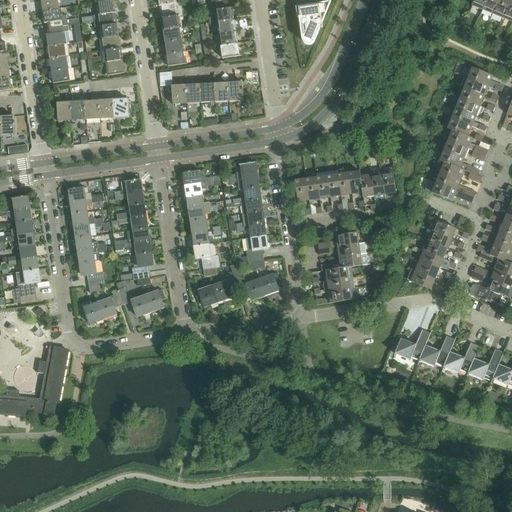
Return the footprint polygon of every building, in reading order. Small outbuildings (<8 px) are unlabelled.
[(60,10),(58,0),(43,0),(42,0),(44,12),(60,10)] [(162,6),(163,13),(182,10),(181,3),(177,4),(176,0),(158,0),(160,7),(162,6)] [(474,0),(472,6),(483,10),(486,0),(474,0)] [(486,0),(483,10),(493,14),(498,0),(486,0)] [(498,0),(493,14),(503,18),(510,0),(498,0)] [(511,0),(510,0),(503,18),(511,22),(511,0)] [(115,2),(98,4),(99,16),(94,17),(95,23),(113,20),(113,14),(116,13),(115,2)] [(303,41),(304,42),(304,43),(306,44),(307,45),(308,45),(309,45),(311,45),(312,44),(313,44),(314,42),(315,41),(320,29),(323,28),(322,23),(331,2),(330,2),(296,7),(298,19),(299,19),(303,40),(303,41)] [(230,3),(212,5),(213,11),(215,11),(216,18),(210,19),(210,24),(217,23),(235,21),(233,8),(231,9),(230,3)] [(49,24),(50,29),(68,27),(67,21),(62,21),(60,10),(44,12),(46,24),(45,24),(49,24)] [(182,10),(163,13),(164,18),(162,19),(163,31),(181,29),(179,17),(183,16),(182,10)] [(114,25),(113,20),(95,23),(96,28),(101,27),(103,40),(120,37),(118,24),(114,25)] [(217,23),(219,35),(236,33),(235,21),(217,23)] [(47,36),(49,48),(66,46),(65,44),(70,44),(68,32),(69,32),(68,27),(50,29),(51,35),(47,35),(47,36)] [(183,40),(181,29),(163,31),(165,43),(183,40)] [(238,45),(236,33),(219,35),(221,47),(238,45)] [(120,37),(103,40),(105,52),(122,49),(120,37)] [(165,43),(167,55),(184,52),(183,40),(165,43)] [(238,45),(221,47),(222,59),(240,57),(238,45)] [(49,48),(51,60),(67,57),(66,46),(49,48)] [(122,49),(105,52),(107,64),(123,62),(122,49)] [(184,52),(167,55),(169,67),(186,64),(184,52)] [(51,60),(52,72),(69,70),(67,57),(51,60)] [(123,62),(107,64),(108,76),(125,73),(123,62)] [(0,67),(0,79),(9,79),(7,66),(0,67)] [(470,67),(465,78),(488,87),(489,87),(493,77),(470,67)] [(69,70),(52,72),(54,84),(71,82),(69,70)] [(173,72),(161,72),(161,86),(173,86),(173,72)] [(465,78),(461,88),(464,89),(484,97),(485,97),(488,87),(465,78)] [(9,79),(0,79),(0,96),(9,96),(8,91),(11,90),(10,90),(9,79)] [(230,102),(229,83),(214,84),(215,103),(230,102)] [(229,83),(230,102),(244,101),(243,83),(229,83)] [(214,84),(201,85),(202,103),(215,103),(214,84)] [(201,85),(187,86),(188,104),(202,103),(201,85)] [(188,104),(187,86),(173,87),(174,104),(188,104)] [(464,89),(460,100),(480,108),(480,107),(484,97),(464,89)] [(457,99),(453,107),(476,117),(478,114),(480,115),(482,113),(484,109),(480,107),(480,108),(460,100),(457,99)] [(114,101),(115,119),(129,118),(128,100),(114,101)] [(100,102),(101,119),(115,119),(114,101),(100,102)] [(72,103),(73,121),(87,120),(86,102),(72,103)] [(101,119),(100,102),(86,102),(87,120),(101,119)] [(73,121),(72,103),(58,104),(59,122),(73,121)] [(453,107),(449,118),(472,127),(486,133),(486,132),(485,132),(487,128),(482,125),(481,126),(474,123),(476,117),(453,107)] [(0,117),(0,135),(14,135),(13,117),(0,117)] [(449,118),(445,128),(449,130),(452,131),(468,137),(472,127),(449,118)] [(449,130),(445,140),(468,149),(474,152),(486,156),(488,151),(476,146),(471,144),(473,139),(468,137),(452,131),(449,130)] [(445,140),(441,150),(464,160),(468,149),(445,140)] [(9,147),(9,153),(28,151),(28,145),(9,147)] [(441,150),(437,160),(442,162),(445,163),(460,170),(460,169),(465,171),(466,171),(468,167),(462,165),(464,160),(441,150)] [(474,152),(472,157),(480,160),(484,162),(486,156),(474,152)] [(442,162),(438,172),(441,173),(461,181),(463,177),(465,171),(460,169),(460,170),(445,163),(442,162)] [(241,165),(243,178),(257,176),(256,163),(241,165)] [(468,167),(466,171),(470,173),(478,176),(480,171),(468,166),(468,167)] [(382,169),(385,195),(397,194),(393,168),(382,169)] [(372,175),(375,197),(385,195),(382,169),(371,171),(372,175)] [(328,173),(331,198),(342,196),(339,175),(338,171),(328,173)] [(184,174),(186,186),(220,181),(220,176),(213,177),(213,178),(206,179),(206,177),(200,178),(199,172),(184,174)] [(361,177),(360,172),(349,173),(352,195),(363,193),(361,177)] [(331,198),(328,173),(317,174),(317,178),(320,200),(331,198)] [(349,173),(339,175),(342,196),(352,195),(349,173)] [(433,182),(462,194),(464,188),(459,186),(461,181),(441,173),(437,183),(433,182)] [(470,173),(468,179),(480,184),(483,178),(481,178),(479,177),(478,176),(470,173)] [(372,175),(361,177),(363,193),(363,198),(375,197),(372,175)] [(238,179),(230,180),(229,180),(229,183),(238,182),(239,191),(245,190),(259,188),(257,176),(243,178),(238,179)] [(317,178),(307,179),(310,201),(320,200),(317,178)] [(310,201),(307,179),(295,181),(298,203),(310,201)] [(127,182),(128,194),(143,192),(141,180),(127,182)] [(220,181),(186,186),(188,199),(202,197),(201,190),(208,189),(208,187),(214,186),(214,187),(221,186),(220,181)] [(433,182),(429,192),(452,202),(454,198),(459,200),(460,199),(462,194),(433,182)] [(69,190),(71,203),(105,198),(104,194),(92,196),(92,194),(84,195),(84,188),(69,190)] [(261,200),(259,188),(245,190),(246,199),(234,201),(234,204),(241,203),(247,202),(261,200)] [(464,188),(462,194),(474,199),(477,193),(464,188)] [(143,192),(128,194),(130,207),(144,205),(143,192)] [(462,194),(460,199),(472,204),(474,199),(462,194)] [(12,199),(14,211),(28,209),(26,197),(12,199)] [(203,204),(202,197),(188,199),(190,211),(222,206),(222,202),(210,204),(210,203),(203,204)] [(105,198),(71,203),(73,215),(87,213),(86,207),(93,206),(93,204),(105,202),(105,198)] [(247,202),(249,214),(263,212),(261,200),(247,202)] [(119,221),(146,217),(144,205),(130,207),(131,213),(117,215),(118,221),(119,221)] [(223,210),(222,206),(190,211),(191,223),(206,221),(205,215),(211,214),(211,212),(223,210)] [(493,210),(507,216),(511,218),(511,206),(509,209),(508,211),(495,206),(494,210),(493,210)] [(8,212),(1,213),(2,217),(9,216),(9,218),(15,217),(16,224),(30,222),(28,209),(14,211),(8,212)] [(264,225),(263,212),(249,214),(250,227),(264,225)] [(87,213),(73,215),(75,227),(89,225),(87,213)] [(511,218),(507,216),(503,225),(503,226),(511,229),(511,218)] [(133,223),(134,231),(148,229),(146,217),(119,221),(120,225),(133,223)] [(428,230),(452,240),(456,229),(433,220),(428,230)] [(206,221),(191,223),(193,235),(207,233),(206,221)] [(11,230),(12,237),(31,234),(30,222),(16,224),(16,229),(11,230)] [(498,236),(511,241),(511,229),(503,226),(503,225),(500,224),(499,228),(493,227),(492,228),(487,225),(485,230),(498,236)] [(91,237),(89,225),(75,227),(77,239),(91,237)] [(266,237),(264,225),(250,227),(252,239),(266,237)] [(148,229),(134,231),(135,240),(123,242),(123,245),(150,241),(148,229)] [(424,240),(448,250),(452,240),(428,230),(424,240)] [(193,235),(195,247),(209,245),(207,233),(193,235)] [(332,248),(338,247),(359,244),(358,233),(336,236),(337,242),(331,243),(332,248)] [(0,243),(18,241),(19,248),(33,246),(31,234),(12,237),(0,238),(0,243)] [(481,240),(494,246),(511,252),(511,241),(498,236),(497,239),(489,237),(488,238),(483,236),(481,240)] [(77,239),(78,252),(93,250),(100,249),(99,243),(92,244),(91,237),(77,239)] [(247,252),(248,258),(264,256),(263,250),(268,249),(266,237),(252,239),(254,251),(247,252)] [(420,250),(424,251),(444,260),(448,250),(424,240),(420,250)] [(150,241),(123,245),(124,249),(136,247),(137,255),(152,253),(150,241)] [(366,244),(359,244),(338,247),(339,258),(361,255),(367,254),(366,244)] [(209,245),(195,247),(197,260),(202,259),(204,271),(216,269),(220,269),(218,256),(211,257),(209,245)] [(33,246),(19,248),(21,260),(35,258),(33,246)] [(510,264),(511,264),(511,252),(494,246),(493,249),(485,247),(484,248),(479,246),(477,250),(482,253),(482,252),(494,257),(510,264)] [(94,262),(93,250),(78,252),(80,264),(94,262)] [(424,251),(420,261),(440,270),(444,260),(424,251)] [(482,253),(480,258),(490,262),(492,263),(494,257),(482,252),(482,253)] [(132,269),(133,275),(149,272),(148,267),(153,266),(152,253),(137,255),(139,268),(132,269)] [(362,266),(361,255),(339,258),(340,263),(334,264),(335,269),(341,269),(347,268),(362,266)] [(264,256),(248,258),(249,264),(252,264),(265,262),(264,256)] [(495,270),(511,276),(511,264),(510,264),(494,257),(492,263),(494,264),(493,269),(495,270)] [(21,260),(23,272),(37,270),(35,258),(21,260)] [(416,271),(436,280),(441,282),(442,278),(439,276),(441,271),(440,270),(420,261),(416,271)] [(94,262),(80,264),(82,276),(87,276),(88,281),(104,279),(103,273),(96,274),(94,262)] [(265,262),(252,264),(253,270),(266,268),(265,262)] [(474,272),(486,277),(488,272),(476,267),(474,272)] [(233,274),(238,289),(239,292),(245,290),(246,295),(249,293),(252,301),(265,296),(260,279),(247,284),(245,280),(241,278),(245,271),(238,268),(232,270),(233,274)] [(326,271),(327,282),(349,279),(347,268),(341,269),(335,269),(335,270),(326,271)] [(216,269),(204,271),(205,278),(217,276),(216,269)] [(17,285),(18,292),(34,289),(34,284),(39,283),(37,270),(23,272),(24,284),(17,285)] [(436,280),(416,271),(412,270),(408,280),(431,290),(436,280)] [(491,280),(511,288),(511,286),(511,276),(495,270),(491,280)] [(149,272),(133,275),(134,281),(137,280),(150,278),(149,272)] [(511,288),(491,280),(486,277),(474,272),(471,278),(484,283),(489,284),(487,289),(478,286),(477,286),(476,286),(475,286),(474,286),(473,287),(472,287),(472,288),(471,289),(471,290),(471,291),(471,292),(471,293),(472,294),(472,295),(473,296),(474,296),(498,306),(502,296),(507,298),(511,288)] [(229,281),(212,286),(218,303),(232,299),(230,292),(238,289),(233,274),(227,276),(229,281)] [(260,279),(265,296),(279,292),(277,284),(280,283),(277,274),(273,275),(260,279)] [(150,278),(137,280),(138,287),(151,285),(150,278)] [(104,279),(88,281),(89,287),(105,285),(104,279)] [(349,279),(327,282),(329,293),(351,290),(349,279)] [(105,285),(89,287),(90,294),(103,292),(102,286),(105,285)] [(218,303),(212,286),(199,291),(195,293),(198,302),(202,300),(205,308),(218,303)] [(118,290),(123,305),(129,303),(132,311),(135,310),(137,318),(151,313),(145,296),(129,302),(124,288),(118,290)] [(18,292),(19,297),(35,295),(34,289),(18,292)] [(97,303),(103,320),(117,315),(115,308),(123,305),(118,290),(113,292),(114,297),(97,303)] [(145,296),(151,313),(165,308),(162,301),(166,299),(163,290),(159,292),(159,291),(145,296)] [(351,290),(329,293),(331,304),(352,301),(351,290)] [(35,295),(19,297),(20,303),(36,301),(35,295)] [(103,320),(97,303),(84,308),(80,309),(84,319),(87,317),(90,325),(103,320)] [(420,361),(425,345),(430,333),(423,330),(418,341),(414,340),(413,343),(401,339),(395,354),(410,361),(412,358),(414,359),(413,360),(419,363),(420,361)] [(0,335),(0,334),(0,414),(24,417),(25,412),(36,413),(39,414),(39,413),(44,414),(44,415),(45,415),(45,416),(46,417),(46,415),(53,416),(55,403),(58,404),(67,351),(54,348),(49,348),(46,365),(45,365),(45,362),(39,361),(37,373),(43,375),(43,374),(44,374),(39,400),(17,398),(17,397),(18,397),(19,391),(6,390),(6,395),(8,396),(8,397),(0,396),(0,335)] [(436,350),(425,345),(420,361),(435,367),(436,364),(438,365),(437,367),(443,369),(444,368),(450,352),(455,340),(447,337),(442,348),(438,346),(436,350)] [(450,352),(444,368),(459,374),(460,371),(462,372),(462,373),(468,376),(468,375),(474,358),(479,346),(471,343),(467,354),(463,353),(461,356),(450,352)] [(474,358),(468,375),(483,381),(485,378),(486,379),(486,380),(492,382),(493,380),(499,364),(504,353),(496,349),(492,360),(488,359),(486,363),(480,360),(474,358)] [(499,364),(493,380),(508,386),(509,383),(511,384),(511,386),(511,365),(510,369),(499,364)]
